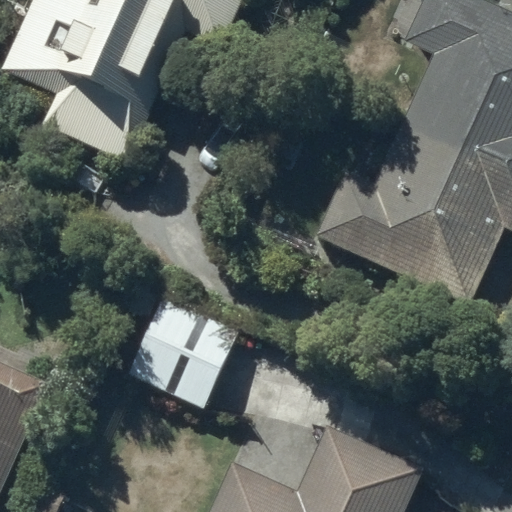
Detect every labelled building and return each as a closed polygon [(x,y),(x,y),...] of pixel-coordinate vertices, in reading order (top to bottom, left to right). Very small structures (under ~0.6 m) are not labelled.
[(250,0),(41,0),(2,88),(60,113),(45,147),(130,184),(189,49),(222,63),(250,0)] [(511,31),(442,0),(436,0),(408,63),(436,76),(378,203),(348,190),(318,255),(471,324),(506,247),(511,249),(511,31)] [(244,349),(165,314),(131,391),(209,426),(244,349)] [(0,511),(4,511),(52,410),(0,386),(0,511)] [(235,480),(221,511),(415,511),(426,490),(329,446),(300,509),(235,480)]
